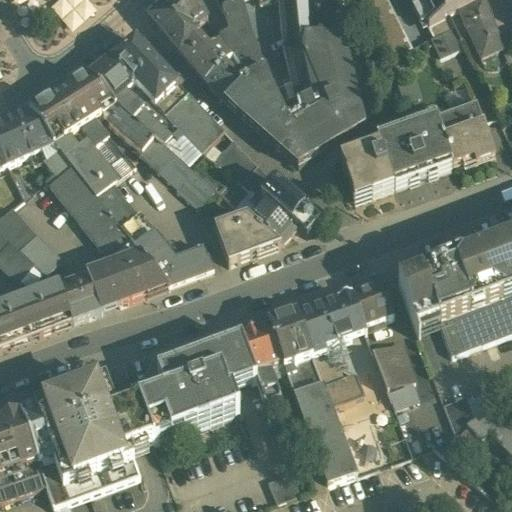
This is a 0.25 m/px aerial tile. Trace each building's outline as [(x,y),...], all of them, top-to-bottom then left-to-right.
[(164,38),(197,10),(189,0),(176,0),(168,6),(151,24),(164,38)] [(238,0),(214,0),(221,13),(240,4),(240,3),(238,0)] [(250,82),(225,105),(238,118),(297,171),(363,132),(343,45),(342,44),(339,44),(308,42),(309,37),(309,34),(308,23),(306,0),(284,0),(283,1),(286,39),(291,67),(305,123),(290,133),(269,89),(249,39),(240,4),(221,13),(229,35),(219,41),(232,60),(235,63),(240,71),(250,82)] [(347,0),(333,0),(339,9),(350,2),(347,0)] [(416,0),(431,30),(457,16),(482,4),(484,3),(482,0),(416,0)] [(482,4),(457,16),(480,66),(481,65),(481,64),(502,54),(503,55),(504,55),(482,4)] [(197,10),(164,38),(179,56),(197,38),(195,32),(207,23),(197,10)] [(344,16),(335,18),(339,44),(342,44),(343,45),(351,45),(352,45),(352,43),(350,37),(350,36),(347,21),(344,16)] [(316,22),(308,23),(309,34),(316,33),(316,22)] [(449,32),(431,41),(440,58),(458,49),(449,32)] [(197,38),(179,56),(194,73),(205,85),(225,67),(232,60),(221,44),(210,52),(197,38)] [(157,67),(135,43),(112,66),(135,89),(157,67)] [(112,66),(109,63),(87,81),(112,108),(113,107),(135,89),(112,66)] [(178,88),(157,67),(135,89),(155,111),(178,88)] [(225,67),(205,85),(225,105),(250,82),(240,71),(234,77),(225,67)] [(112,108),(87,81),(67,94),(94,125),(109,115),(113,121),(108,126),(142,156),(154,142),(113,107),(112,108)] [(232,144),(178,88),(155,111),(212,167),(232,144)] [(67,94),(28,117),(53,149),(54,150),(68,168),(96,203),(111,190),(135,173),(101,133),(94,125),(67,94)] [(450,121),(436,126),(442,144),(482,130),(476,112),(471,113),(469,108),(448,115),(450,121)] [(109,115),(94,125),(101,133),(108,126),(113,121),(109,115)] [(28,117),(0,129),(0,130),(18,165),(37,157),(53,149),(28,117)] [(435,124),(376,146),(378,152),(393,195),(452,173),(442,144),(436,126),(435,124)] [(18,165),(0,130),(0,158),(6,171),(12,168),(18,165)] [(482,130),(442,144),(452,173),(492,159),(487,145),(488,145),(482,130)] [(154,142),(142,156),(151,164),(152,165),(164,151),(154,142)] [(53,149),(37,157),(42,168),(44,167),(54,179),(68,168),(54,150),(53,149)] [(320,226),(274,187),(260,173),(238,150),(219,172),(230,180),(255,200),(260,203),(261,203),(298,235),(307,242),(320,226)] [(164,151),(152,165),(151,164),(150,170),(178,195),(194,177),(164,151)] [(378,152),(339,165),(353,204),(370,198),(371,202),(393,195),(378,152)] [(96,203),(68,168),(54,179),(46,186),(114,272),(140,305),(167,294),(120,234),(96,203)] [(194,177),(176,197),(197,215),(215,195),(197,179),(197,180),(194,177)] [(111,190),(96,203),(100,208),(116,195),(111,190)] [(116,195),(100,208),(120,234),(136,221),(136,220),(116,195)] [(248,200),(236,213),(246,222),(255,212),(249,206),(252,203),(248,200)] [(252,203),(249,206),(255,212),(262,204),(261,203),(260,203),(255,200),(252,203)] [(298,235),(262,204),(255,212),(246,222),(280,251),(281,253),(298,235)] [(16,211),(0,223),(0,238),(10,247),(34,270),(54,289),(69,272),(40,238),(16,211)] [(136,221),(120,234),(128,244),(147,230),(138,219),(136,220),(136,221)] [(246,222),(214,234),(227,271),(280,251),(246,222)] [(205,262),(180,271),(147,230),(128,244),(167,294),(212,277),(208,264),(206,265),(205,262)] [(0,257),(10,247),(0,238),(0,257)] [(511,246),(485,257),(503,304),(511,300),(511,246)] [(10,247),(0,257),(0,268),(19,287),(34,270),(10,247)] [(485,257),(419,281),(438,329),(468,317),(503,304),(485,257)] [(114,272),(87,282),(101,319),(140,305),(114,272)] [(408,285),(397,289),(419,345),(429,340),(440,335),(438,329),(419,281),(408,285)] [(87,282),(59,293),(73,330),(101,319),(87,282)] [(381,291),(351,302),(363,333),(388,324),(393,322),(381,291)] [(59,293),(0,314),(0,357),(73,330),(59,293)] [(511,300),(503,304),(468,317),(481,351),(511,339),(511,300)] [(351,302),(297,322),(312,364),(323,360),(327,359),(325,355),(365,340),(363,333),(351,302)] [(468,317),(438,329),(440,335),(450,363),(481,351),(468,317)] [(297,322),(269,332),(328,492),(356,482),(336,429),(322,391),(312,364),(297,322)] [(269,332),(241,342),(243,348),(255,379),(266,375),(282,369),(269,332)] [(191,356),(155,370),(149,384),(156,403),(138,410),(154,451),(239,418),(230,396),(257,386),(255,379),(243,348),(220,357),(215,344),(190,353),(191,356)] [(400,350),(373,360),(377,371),(388,398),(413,389),(415,388),(400,350)] [(338,371),(328,375),(323,360),(312,364),(322,391),(343,383),(338,371)] [(343,383),(322,391),(336,429),(392,409),(388,398),(377,371),(343,383)] [(266,375),(255,379),(257,386),(265,407),(281,401),(272,378),(268,379),(266,375)] [(77,402),(49,413),(48,410),(33,415),(34,419),(20,423),(45,494),(50,511),(63,511),(137,487),(128,461),(154,451),(138,410),(114,420),(104,389),(88,395),(89,398),(77,402)] [(413,389),(388,398),(392,409),(394,414),(419,405),(413,389)] [(491,389),(472,403),(486,422),(491,419),(505,408),(491,389)] [(466,404),(444,413),(455,441),(475,428),(466,404)] [(0,424),(0,509),(45,494),(20,423),(18,418),(0,424)] [(511,437),(491,419),(479,433),(476,430),(468,435),(470,436),(482,449),(489,443),(508,462),(511,459),(511,437)] [(462,437),(455,442),(432,453),(457,475),(482,449),(470,436),(466,440),(462,437)] [(318,470),(307,474),(314,497),(326,493),(318,470)] [(289,476),(267,485),(277,509),(298,499),(289,476)]
